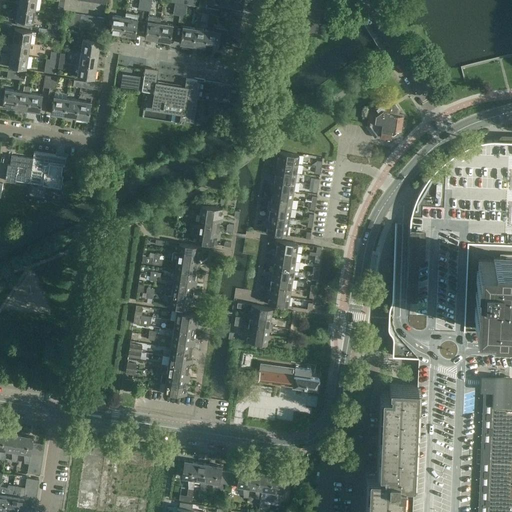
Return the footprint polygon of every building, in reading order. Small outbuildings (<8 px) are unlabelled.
[(18,0),(17,7),(35,10),(36,0),(18,0)] [(243,0),(233,0),(233,8),(243,9),(243,0)] [(316,35),(319,22),(321,0),(293,0),(290,22),(287,22),(286,30),(316,35)] [(35,10),(17,7),(15,20),(33,23),(35,10)] [(125,12),(125,17),(122,35),(134,37),(137,19),(138,14),(125,12)] [(229,18),(241,20),(242,13),(230,12),(229,18)] [(90,28),(92,16),(86,15),(84,27),(90,28)] [(122,35),(125,17),(112,15),(109,33),(122,35)] [(157,40),(160,23),(147,21),(144,38),(157,40)] [(39,28),(59,31),(60,25),(40,22),(39,28)] [(160,23),(157,40),(170,42),(173,25),(160,23)] [(192,46),(195,28),(182,26),(179,44),(192,46)] [(12,41),(30,44),(32,31),(14,28),(12,41)] [(59,31),(39,28),(38,34),(59,37),(59,31)] [(207,30),(195,28),(192,46),(205,48),(207,30)] [(207,30),(205,48),(217,49),(218,44),(225,45),(226,42),(227,36),(227,30),(227,29),(216,28),(215,31),(207,30)] [(81,51),(98,54),(100,42),(83,39),(81,51)] [(28,56),(30,44),(12,41),(10,53),(28,56)] [(96,66),(98,54),(81,51),(79,64),(96,66)] [(28,56),(10,53),(8,66),(26,68),(28,56)] [(96,66),(79,64),(77,76),(94,79),(96,66)] [(144,68),(141,91),(145,92),(142,109),(173,114),(172,119),(192,122),(196,99),(201,100),(202,92),(228,96),(230,86),(204,82),(205,79),(194,77),(194,80),(186,79),(185,85),(178,83),(178,86),(156,82),(158,70),(144,68)] [(19,79),(20,72),(8,70),(7,77),(19,79)] [(81,81),(80,87),(93,89),(94,83),(81,81)] [(14,108),(27,110),(30,93),(30,87),(24,86),(23,92),(17,91),(14,108)] [(14,108),(17,91),(5,89),(2,106),(14,108)] [(30,93),(27,110),(40,112),(42,95),(30,93)] [(63,116),(66,99),(54,97),(51,114),(63,116)] [(78,101),(66,99),(63,116),(76,118),(78,101)] [(78,101),(76,118),(88,120),(91,102),(78,101)] [(369,111),(366,126),(371,127),(371,131),(375,137),(390,139),(391,134),(396,135),(402,131),(404,116),(399,115),(400,110),(395,104),(380,102),(379,107),(374,106),(369,111)] [(390,326),(390,327),(391,327),(394,327),(393,340),(392,355),(393,355),(418,356),(422,357),(436,358),(429,511),(511,511),(511,327),(509,328),(509,331),(489,330),(464,328),(465,300),(468,247),(468,242),(511,243),(511,141),(509,141),(507,141),(504,141),(501,141),(496,140),(495,140),(493,140),(491,140),(490,141),(488,141),(486,141),(485,141),(483,142),(481,142),(478,143),(476,143),(474,144),(472,144),(470,145),(467,147),(466,147),(462,149),(461,150),(459,151),(457,152),(455,154),(454,154),(452,155),(450,157),(449,158),(447,159),(445,160),(444,162),(441,164),(439,165),(437,168),(435,170),(432,173),(429,176),(428,178),(426,180),(425,182),(424,184),(423,185),(422,187),(421,189),(419,193),(418,195),(417,197),(416,199),(415,201),(415,202),(414,203),(414,205),(413,207),(413,209),(412,211),(411,215),(411,216),(410,218),(410,220),(410,223),(410,224),(410,225),(409,226),(409,229),(409,244),(412,244),(411,261),(417,261),(416,283),(407,283),(406,283),(401,283),(400,283),(395,283),(395,298),(394,311),(391,311),(391,312),(392,312),(391,318),(391,319),(391,320),(391,325),(391,326),(390,326)] [(297,164),(299,155),(276,151),(275,155),(277,156),(276,161),(297,164)] [(29,182),(30,174),(34,152),(33,152),(32,158),(11,155),(9,165),(7,164),(5,180),(15,182),(15,180),(29,182)] [(30,177),(29,182),(42,184),(42,185),(61,188),(63,175),(61,175),(63,166),(64,166),(66,157),(56,155),(34,152),(30,174),(30,177)] [(296,173),(297,164),(276,161),(276,166),(274,166),(273,170),(296,173)] [(294,182),(296,173),(273,170),(273,173),(275,174),(274,179),(294,182)] [(294,182),(274,179),(273,184),(271,184),(271,187),(293,191),(298,192),(299,183),(294,182)] [(292,200),(293,191),(271,187),(270,191),(272,192),(271,197),(292,200)] [(290,209),(292,200),(271,197),(270,202),(268,202),(268,205),(290,209)] [(289,218),(290,209),(268,205),(267,209),(269,209),(268,215),(289,218)] [(222,209),(201,206),(200,215),(222,218),(223,214),(221,214),(222,209)] [(222,218),(200,215),(199,223),(219,227),(220,221),(222,222),(222,218)] [(287,226),(289,218),(268,215),(267,220),(266,219),(265,223),(287,226)] [(199,223),(198,225),(197,232),(219,236),(220,232),(218,232),(219,227),(199,223)] [(266,232),(286,236),(287,226),(265,223),(264,227),(266,227),(266,232)] [(196,242),(216,245),(217,239),(219,240),(219,236),(197,232),(196,242)] [(297,244),(275,240),(274,244),(276,244),(275,250),(296,253),(297,244)] [(202,247),(179,243),(178,252),(199,256),(199,251),(201,251),(202,247)] [(319,257),(320,250),(321,247),(316,247),(315,253),(310,252),(309,255),(315,256),(319,257)] [(295,262),(296,253),(275,250),(275,254),(273,254),(272,258),(295,262)] [(173,252),(172,261),(177,262),(199,265),(200,261),(198,261),(199,256),(178,252),(173,252)] [(162,259),(159,259),(153,258),(143,256),(142,262),(161,265),(162,259)] [(475,316),(474,326),(477,326),(489,327),(489,330),(509,331),(509,328),(511,327),(511,260),(511,261),(511,258),(493,257),(493,260),(480,260),(478,259),(478,260),(475,316)] [(293,271),(295,262),(272,258),(272,262),(274,262),(273,267),(293,271)] [(177,262),(175,270),(196,273),(197,268),(198,269),(199,265),(177,262)] [(292,279),(293,271),(273,267),(272,272),(270,272),(269,276),(292,279)] [(175,270),(174,279),(196,283),(197,279),(195,279),(196,273),(175,270)] [(290,288),(292,279),(269,276),(269,280),(270,280),(270,285),(290,288)] [(174,279),(172,288),(193,291),(194,286),(195,286),(196,283),(174,279)] [(289,297),(290,288),(270,285),(269,290),(267,290),(266,293),(289,297)] [(172,288),(171,297),(193,300),(194,297),(192,296),(193,291),(172,288)] [(267,303),(287,306),(289,297),(266,293),(266,297),(267,297),(267,303)] [(170,306),(190,310),(191,304),(193,304),(193,300),(171,297),(170,306)] [(272,308),(251,305),(250,310),(248,310),(248,314),(270,317),(272,308)] [(197,315),(196,315),(171,311),(170,320),(175,320),(197,324),(198,321),(196,320),(197,315)] [(142,318),(140,318),(140,315),(134,314),(133,323),(141,324),(142,318)] [(269,326),(270,317),(248,314),(247,318),(249,318),(248,323),(269,326)] [(175,320),(173,329),(194,333),(195,328),(197,328),(197,324),(175,320)] [(267,335),(269,326),(248,323),(248,328),(246,328),(245,332),(267,335)] [(173,329),(172,338),(195,342),(195,338),(193,338),(194,333),(173,329)] [(246,341),(266,344),(267,335),(245,332),(244,335),(246,336),(246,341)] [(191,351),(192,345),(194,346),(195,342),(172,338),(171,347),(191,351)] [(129,350),(141,351),(142,345),(130,343),(129,350)] [(171,347),(169,356),(192,360),(192,356),(191,356),(191,351),(171,347)] [(141,351),(129,350),(128,356),(140,358),(141,351)] [(169,356),(168,365),(188,368),(189,363),(191,364),(192,360),(169,356)] [(125,373),(134,374),(136,364),(127,362),(125,373)] [(260,363),(257,381),(317,389),(319,379),(310,377),(311,370),(260,363)] [(168,365),(166,374),(189,377),(189,374),(188,374),(188,368),(168,365)] [(186,386),(187,381),(188,381),(189,377),(166,374),(161,373),(160,382),(165,383),(186,386)] [(125,378),(123,389),(130,390),(131,380),(125,378)] [(164,392),(186,396),(187,392),(185,391),(186,386),(165,383),(164,392)] [(382,392),(380,434),(379,470),(381,470),(380,474),(404,475),(403,481),(413,482),(417,384),(389,383),(389,389),(390,389),(390,392),(382,392)] [(20,435),(8,433),(5,450),(6,450),(11,451),(11,461),(17,462),(18,452),(17,452),(20,435)] [(28,464),(29,461),(30,455),(30,454),(31,449),(32,443),(33,437),(20,435),(17,452),(18,452),(23,453),(24,463),(28,464)] [(42,457),(43,451),(31,449),(30,454),(30,455),(42,457)] [(197,462),(184,460),(181,477),(187,478),(188,488),(193,489),(195,479),(194,479),(197,462)] [(209,464),(197,462),(194,479),(195,479),(200,480),(200,490),(205,491),(207,481),(206,481),(209,464)] [(221,466),(209,464),(206,481),(207,481),(212,482),(212,492),(217,493),(218,485),(219,483),(221,470),(221,466)] [(238,473),(236,485),(236,486),(242,487),(243,497),(248,498),(249,488),(251,471),(239,469),(238,473)] [(221,470),(219,483),(223,483),(236,485),(238,473),(221,470)] [(264,473),(251,471),(249,488),(255,489),(255,499),(260,499),(261,490),(264,473)] [(260,497),(260,499),(261,498),(264,498),(264,500),(267,500),(267,501),(272,501),(273,497),(281,499),(282,493),(285,478),(276,477),(276,475),(264,473),(261,490),(260,497)] [(369,474),(367,511),(402,511),(403,481),(404,475),(380,474),(369,474)] [(25,484),(25,487),(24,490),(37,492),(38,486),(25,484)] [(0,510),(8,511),(11,495),(13,486),(8,485),(7,488),(0,487),(0,488),(0,510)] [(23,497),(23,496),(24,490),(25,487),(20,487),(17,496),(11,495),(8,511),(21,511),(22,508),(23,502),(23,497)]
